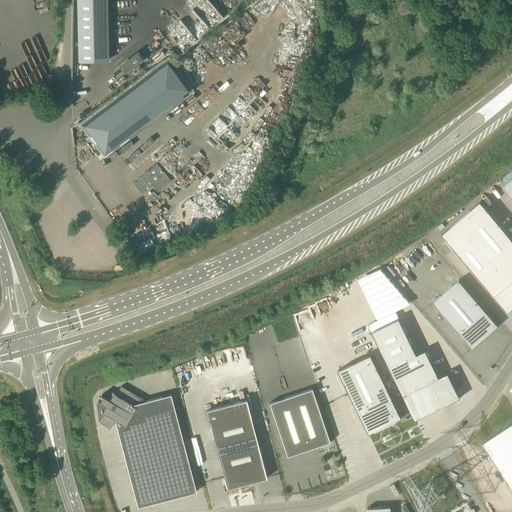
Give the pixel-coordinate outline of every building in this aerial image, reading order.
[(108,0),(78,0),(78,55),(108,55),(108,0)] [(169,53),(80,119),(104,151),(193,86),(169,53)] [(134,57),(118,69),(123,76),(139,64),(134,57)] [(240,97),(206,126),(223,145),(247,124),(237,113),(246,105),(240,97)] [(141,193),(136,197),(140,202),(144,208),(151,217),(154,221),(165,213),(147,190),(162,176),(157,170),(166,163),(163,159),(134,184),(141,193)] [(511,180),(503,188),(511,199),(511,180)] [(511,237),(480,200),(442,233),(507,311),(511,307),(511,237)] [(358,277),(378,316),(409,301),(406,296),(404,296),(401,291),(402,290),(380,266),(358,277)] [(433,302),(472,346),(497,325),(459,280),(433,302)] [(370,332),(414,420),(458,399),(449,375),(437,379),(427,352),(414,357),(400,320),(370,332)] [(371,354),(338,370),(369,434),(402,417),(371,354)] [(146,401),(121,386),(116,395),(112,393),(112,394),(109,400),(101,396),(102,397),(99,401),(98,401),(105,405),(102,411),(101,411),(101,412),(105,414),(100,423),(110,429),(114,420),(137,507),(196,492),(171,394),(146,401)] [(329,442),(312,389),(269,403),(287,456),(329,442)] [(227,489),(256,481),(266,478),(246,400),(206,410),(227,489)] [(511,424),(483,444),(511,487),(511,424)]
